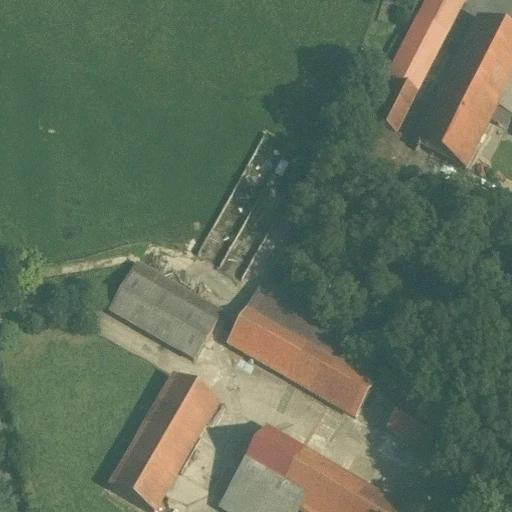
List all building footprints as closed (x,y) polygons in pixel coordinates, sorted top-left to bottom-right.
[(427,0),(394,66),(424,82),(464,0),(427,0)] [(511,118),(511,40),(476,22),(411,146),(464,174),(496,111),(511,119),(511,118)] [(394,89),(374,127),(394,137),(414,99),(394,89)] [(135,269),(108,315),(194,364),(220,318),(135,269)] [(258,292),(226,347),(355,420),(386,366),(258,292)] [(155,511),(216,407),(173,381),(108,493),(141,511),(155,511)] [(408,400),(387,434),(421,456),(442,421),(408,400)] [(349,511),(361,491),(264,435),(219,511),(349,511)] [(349,511),(395,511),(361,491),(349,511)]
